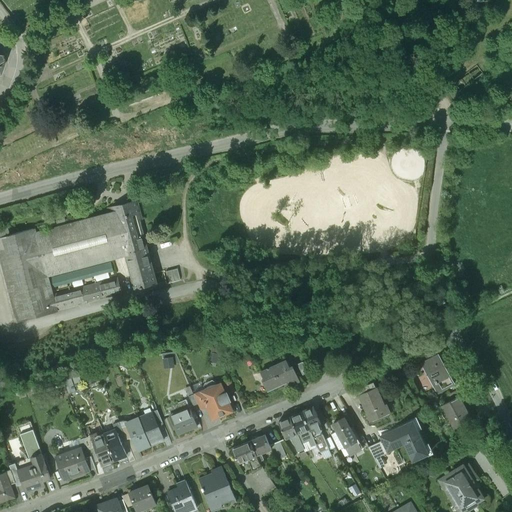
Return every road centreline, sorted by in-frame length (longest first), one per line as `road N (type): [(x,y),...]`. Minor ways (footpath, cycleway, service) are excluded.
road 1 (unclassified): [(0,200),(295,129),(443,124)]
road 2 (residential): [(511,443),(459,340),(435,269),(443,124)]
road 3 (residential): [(19,511),(329,392)]
road 4 (track): [(443,124),(440,93),(464,50),(456,0)]
